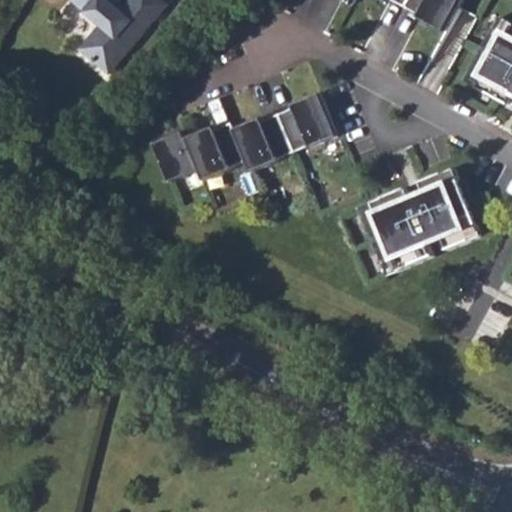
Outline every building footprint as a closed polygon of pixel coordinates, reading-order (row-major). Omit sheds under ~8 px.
[(76,0),(75,3),(103,27),(83,52),(112,77),(170,7),(162,0),(136,0),(125,13),(119,9),(125,1),(123,0),(76,0)] [(410,0),(406,8),(430,20),(429,22),(446,32),(463,0),(410,0)] [(511,17),(508,15),(472,79),(511,100),(511,17)] [(169,140),(157,145),(173,183),(202,171),(207,182),(226,174),(224,171),(249,161),(254,173),(273,165),(272,163),(321,143),(322,145),(341,137),(323,94),(305,102),(306,104),(256,125),(255,123),(237,131),(234,124),(209,135),(208,133),(189,140),(187,136),(170,143),(169,140)] [(409,190),(362,209),(390,276),(437,257),(432,245),(446,239),(451,251),(485,237),(457,170),(423,184),(427,195),(413,201),(409,190)]
